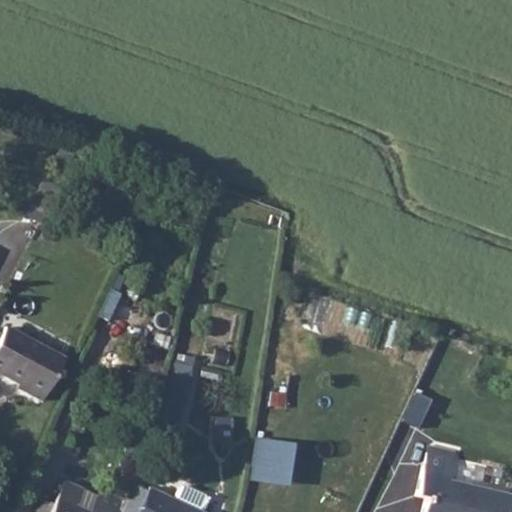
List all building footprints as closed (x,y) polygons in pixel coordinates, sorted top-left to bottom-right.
[(0,365),(32,380),(30,384),(48,392),(67,349),(6,323),(2,331),(0,330),(0,365)] [(173,353),(156,422),(174,427),(191,357),(173,353)] [(284,483),(288,440),(249,436),(245,480),(284,483)] [(504,511),(509,491),(444,476),(447,457),(422,451),(411,491),(419,495),(415,511),(504,511)] [(165,481),(193,494),(198,483),(197,478),(175,468),(170,470),(165,481)] [(165,481),(141,469),(126,503),(124,508),(131,511),(208,511),(213,504),(193,494),(165,481)] [(27,506),(40,511),(121,511),(124,508),(126,503),(69,477),(59,492),(38,484),(27,506)]
